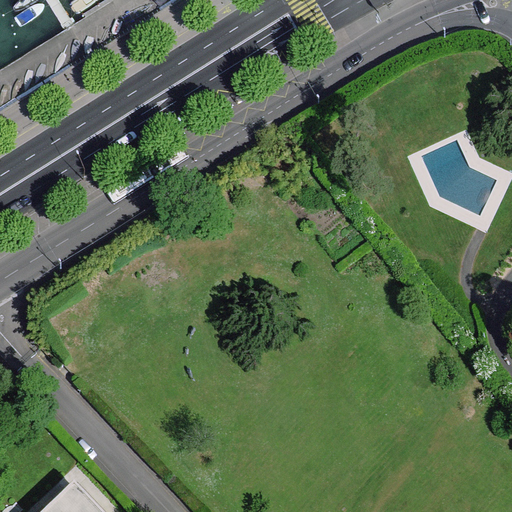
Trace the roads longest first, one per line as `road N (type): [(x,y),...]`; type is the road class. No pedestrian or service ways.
road 1 (unclassified): [(0,283),(388,39),(461,19),(511,24)]
road 2 (primary): [(0,196),(315,0)]
road 3 (residential): [(169,511),(0,331)]
